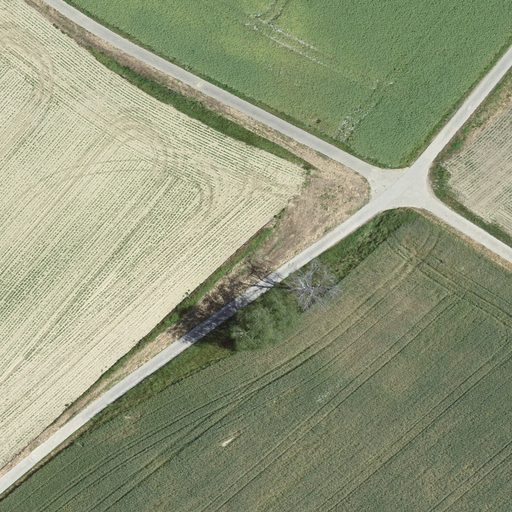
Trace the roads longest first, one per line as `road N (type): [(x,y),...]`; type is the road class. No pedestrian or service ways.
road 1 (track): [(511,60),(408,184),(0,504)]
road 2 (track): [(511,254),(117,0)]
